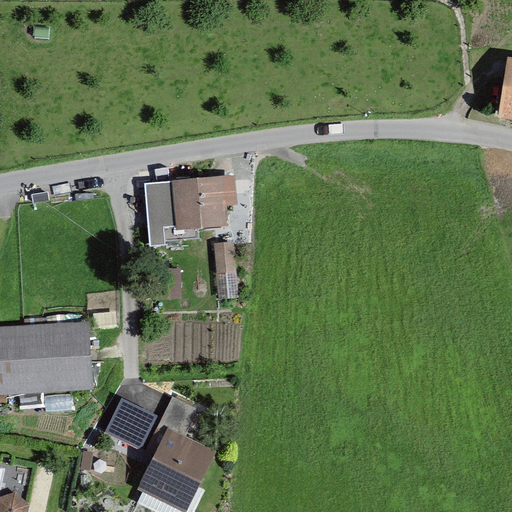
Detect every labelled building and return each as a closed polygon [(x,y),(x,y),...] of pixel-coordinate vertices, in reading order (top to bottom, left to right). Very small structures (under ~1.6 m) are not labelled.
[(233,204),(231,183),(176,188),(176,194),(145,197),(151,251),(166,249),(164,231),(223,225),(221,206),(233,204)] [(233,272),(231,246),(215,247),(217,273),(233,272)] [(183,268),(163,267),(162,296),(182,296),(183,268)] [(0,408),(10,408),(9,394),(90,389),(87,327),(0,332),(0,408)] [(169,436),(145,486),(174,500),(184,481),(194,486),(209,456),(169,436)] [(16,499),(4,502),(0,507),(0,511),(29,511),(30,510),(16,499)]
